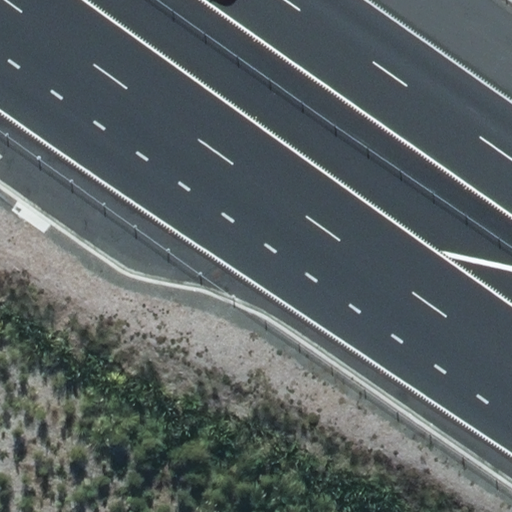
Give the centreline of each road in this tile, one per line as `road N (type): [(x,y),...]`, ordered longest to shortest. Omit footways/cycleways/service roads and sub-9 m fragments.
road 1 (motorway): [(511,356),(0,2)]
road 2 (motorway): [(281,0),(511,159)]
